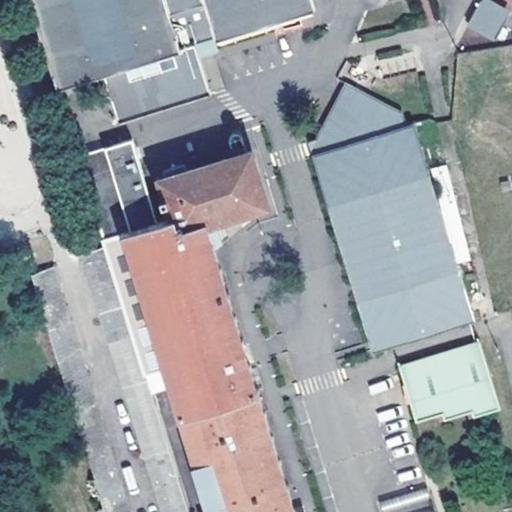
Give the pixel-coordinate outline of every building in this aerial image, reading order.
[(315,8),(312,0),(27,0),(56,88),(93,76),(110,129),(204,99),(189,47),(315,8)] [(494,40),(510,10),(491,0),(479,0),(466,25),(494,40)] [(380,61),(383,74),(415,65),(411,52),(380,61)] [(374,350),(473,317),(413,129),(406,131),(402,115),(345,85),(316,140),(321,156),(314,158),(374,350)] [(104,244),(144,374),(165,367),(209,511),(295,511),(295,510),(217,254),(207,222),(228,215),(268,203),(251,149),(189,170),(188,164),(167,171),(169,176),(161,179),(166,194),(159,197),(160,203),(167,201),(173,217),(155,222),(126,129),(74,145),(104,244)] [(321,156),(316,140),(307,143),(311,159),(314,158),(321,156)] [(238,248),(228,215),(207,222),(217,254),(238,248)] [(186,511),(144,374),(104,244),(81,254),(160,511),(186,511)] [(130,511),(54,266),(30,274),(105,511),(130,511)] [(428,357),(399,366),(418,422),(444,413),(446,420),(475,411),(477,416),(503,407),(481,339),(454,348),(455,353),(429,361),(428,357)] [(454,348),(428,357),(429,361),(455,353),(454,348)] [(381,497),(382,511),(409,511),(430,510),(428,493),(381,497)]
